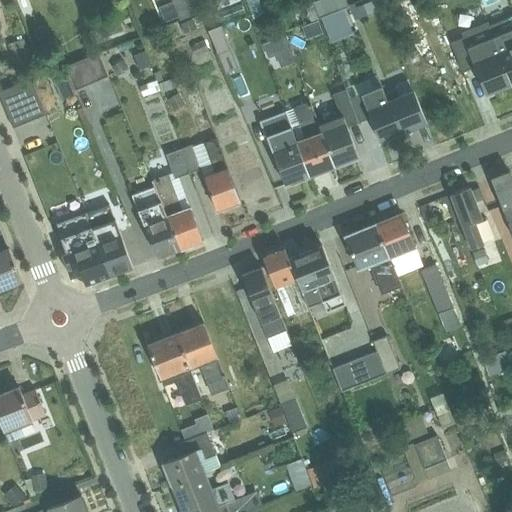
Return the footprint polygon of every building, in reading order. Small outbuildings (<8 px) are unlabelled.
[(172,0),(176,18),(195,14),(192,0),(172,0)] [(352,32),(340,0),(312,0),(326,41),(352,32)] [(371,0),(349,0),(350,18),(373,17),(371,0)] [(314,21),(301,27),(306,39),(320,33),(314,21)] [(270,67),(292,60),(282,33),(260,40),(270,67)] [(511,84),(511,35),(490,45),(507,87),(511,84)] [(142,50),(131,54),(137,72),(148,68),(142,50)] [(73,89),(106,79),(98,52),(65,62),(73,89)] [(0,88),(0,89),(9,125),(41,117),(33,81),(0,88)] [(372,141),(398,131),(379,83),(353,93),(372,141)] [(164,93),(171,109),(182,105),(176,89),(164,93)] [(331,165),(355,156),(340,117),(316,127),(331,165)] [(331,165),(316,127),(288,137),(303,175),(331,165)] [(215,136),(165,149),(170,172),(221,160),(215,136)] [(282,183),(303,175),(288,137),(267,145),(282,183)] [(213,209),(237,200),(223,165),(199,174),(213,209)] [(511,237),(511,236),(511,183),(505,166),(486,173),(511,237)] [(445,193),(467,249),(482,243),(473,219),(480,216),(468,184),(445,193)] [(176,248),(199,239),(184,202),(162,211),(176,248)] [(176,248),(162,211),(138,220),(152,257),(176,248)] [(384,258),(411,246),(395,211),(368,223),(384,258)] [(384,258),(368,223),(341,236),(357,271),(384,258)] [(106,274),(129,265),(115,231),(92,240),(106,274)] [(106,274),(92,240),(74,247),(87,281),(106,274)] [(304,305),(336,292),(316,240),(284,253),(304,305)] [(0,290),(22,282),(9,248),(1,252),(0,249),(0,290)] [(304,305),(284,253),(263,261),(273,287),(281,283),(293,315),(306,310),(304,305)] [(424,266),(442,333),(457,329),(439,262),(424,266)] [(254,321),(276,312),(257,267),(235,276),(254,321)] [(186,368),(213,357),(197,320),(170,332),(186,368)] [(186,368),(170,332),(141,345),(157,381),(186,368)] [(385,334),(371,340),(374,350),(333,365),(342,388),(397,367),(385,334)] [(45,416),(35,390),(22,395),(19,388),(0,395),(0,421),(5,434),(7,433),(10,442),(24,437),(21,428),(34,423),(33,421),(45,416)] [(429,395),(434,414),(448,411),(443,391),(429,395)] [(281,401),(289,431),(304,427),(295,397),(281,401)] [(414,481),(448,471),(437,435),(403,445),(414,481)] [(172,497),(208,483),(195,448),(159,462),(172,497)] [(311,486),(324,484),(321,464),(307,467),(311,486)] [(305,465),(292,467),(295,482),(307,480),(305,465)] [(410,468),(378,477),(384,496),(415,487),(410,468)] [(31,479),(24,481),(31,498),(46,494),(45,474),(30,476),(31,479)] [(172,497),(177,511),(211,511),(218,510),(208,483),(172,497)] [(15,485),(3,496),(13,508),(26,497),(15,485)] [(89,511),(83,495),(46,509),(47,511),(89,511)]
